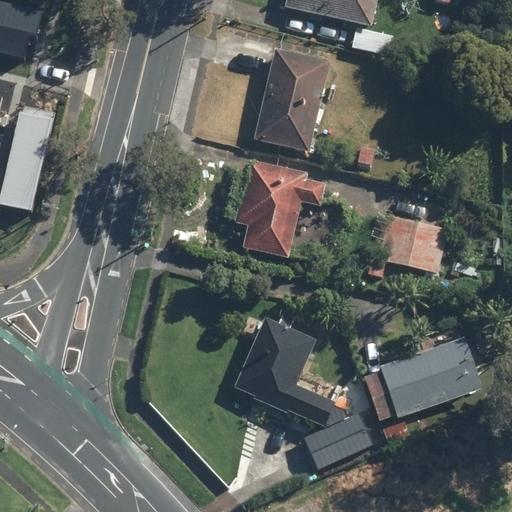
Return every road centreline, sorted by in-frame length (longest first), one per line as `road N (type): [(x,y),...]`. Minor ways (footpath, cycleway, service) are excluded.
road 1 (tertiary): [(158,0),(102,237)]
road 2 (tertiary): [(102,237),(109,288),(76,449)]
road 3 (tertiary): [(38,411),(77,271)]
